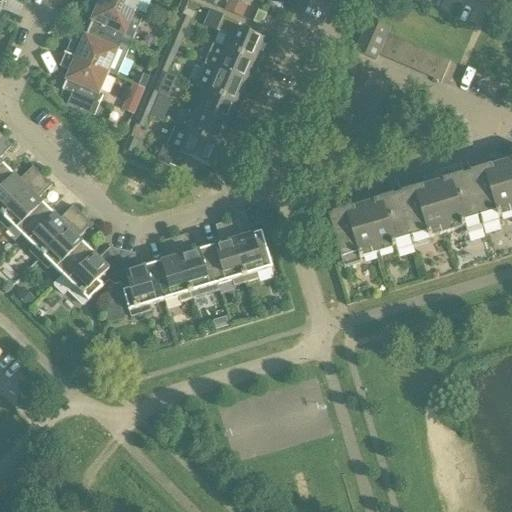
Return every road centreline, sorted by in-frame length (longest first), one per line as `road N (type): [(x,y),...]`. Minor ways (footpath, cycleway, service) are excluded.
road 1 (residential): [(275,187),(322,348),(167,395),(114,426),(67,387),(62,409),(0,476)]
road 2 (residential): [(275,187),(128,234),(3,114)]
road 3 (residential): [(350,148),(383,71),(511,122)]
road 4 (residential): [(341,0),(279,139),(275,187)]
road 5 (residential): [(3,114),(52,0)]
